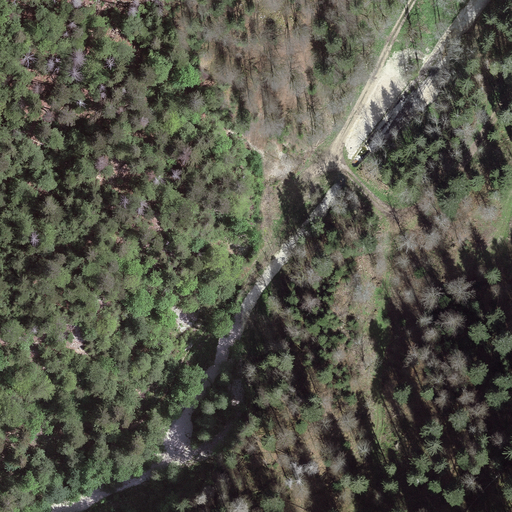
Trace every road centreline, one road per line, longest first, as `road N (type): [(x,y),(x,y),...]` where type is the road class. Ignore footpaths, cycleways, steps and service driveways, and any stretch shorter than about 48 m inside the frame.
road 1 (track): [(333,158),(377,196),(422,202),(443,190),(511,95)]
road 2 (track): [(333,158),(406,0)]
